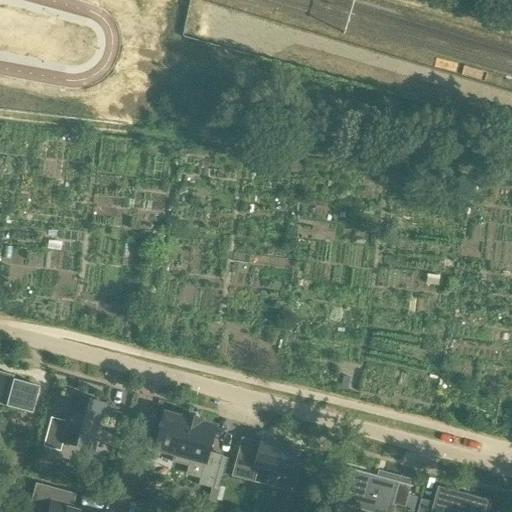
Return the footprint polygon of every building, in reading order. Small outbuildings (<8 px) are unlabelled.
[(0,405),(32,414),(39,387),(20,382),(13,380),(14,376),(0,372),(0,405)] [(93,452),(105,405),(73,397),(66,423),(52,419),(45,447),(60,451),(62,443),(93,452)] [(198,485),(214,489),(223,456),(208,452),(214,427),(201,424),(201,422),(184,417),(183,419),(165,414),(162,425),(159,424),(158,428),(161,429),(155,450),(174,455),(172,462),(189,467),(190,460),(204,463),(198,485)] [(260,443),(257,442),(250,466),(270,471),(266,486),(293,493),(300,465),(297,464),(299,454),(296,453),(297,447),(262,438),(260,443)] [(247,464),(235,461),(231,477),(242,480),(247,464)] [(382,478),(350,469),(340,505),(366,511),(393,511),(395,506),(393,505),(400,479),(383,475),(382,478)] [(75,495),(46,487),(39,511),(83,511),(71,509),(75,495)] [(420,499),(416,511),(488,511),(491,501),(437,487),(432,503),(420,499)]
